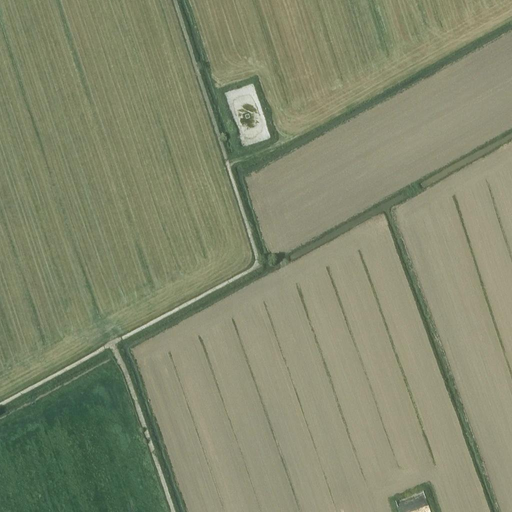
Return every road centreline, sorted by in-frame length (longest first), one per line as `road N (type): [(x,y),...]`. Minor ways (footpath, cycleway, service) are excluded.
road 1 (track): [(144,427),(112,344),(256,265),(173,0)]
road 2 (track): [(112,344),(0,405)]
